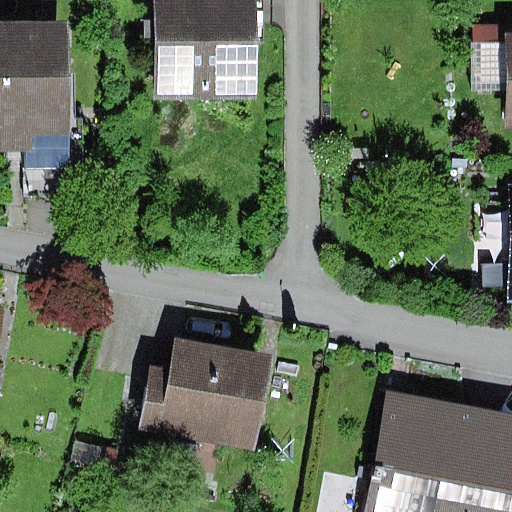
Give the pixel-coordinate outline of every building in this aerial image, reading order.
[(263,0),(153,0),(156,100),(266,97),(263,0)] [(66,29),(0,30),(0,150),(70,148),(66,29)] [(0,391),(15,320),(0,317),(0,391)] [(255,363),(178,348),(172,380),(148,376),(139,424),(241,443),(255,363)] [(511,511),(511,426),(416,408),(388,403),(375,469),(369,468),(368,478),(374,479),(367,511),(511,511)]
